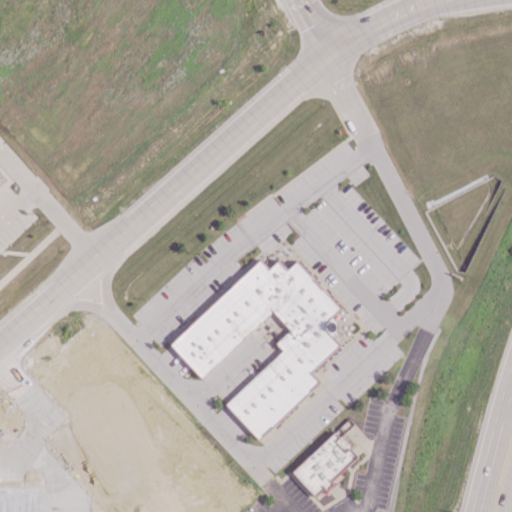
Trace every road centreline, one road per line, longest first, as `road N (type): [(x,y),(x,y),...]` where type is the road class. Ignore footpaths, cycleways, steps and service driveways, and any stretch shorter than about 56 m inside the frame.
road 1 (tertiary): [(323,57),(0,343)]
road 2 (primary): [(511,371),(475,511)]
road 3 (tertiary): [(429,0),(323,57)]
